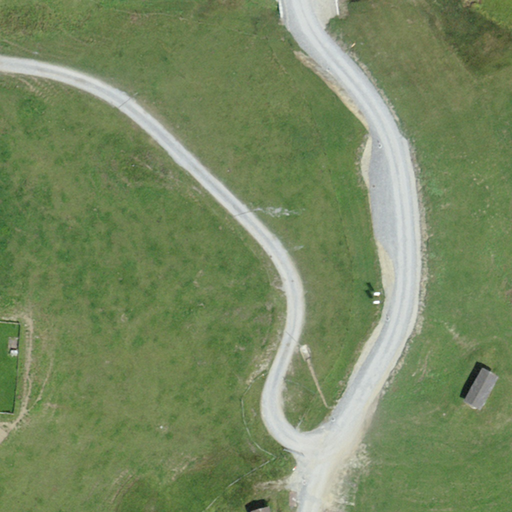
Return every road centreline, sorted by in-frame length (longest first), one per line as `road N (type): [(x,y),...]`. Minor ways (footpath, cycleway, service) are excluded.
road 1 (track): [(325,448),(279,430),(270,397),(293,314),(288,275),(266,239),(167,126),(112,90),(0,60)]
road 2 (track): [(325,448),(361,402),(397,319),(403,261),(390,144),(365,82),(311,30),(301,0)]
